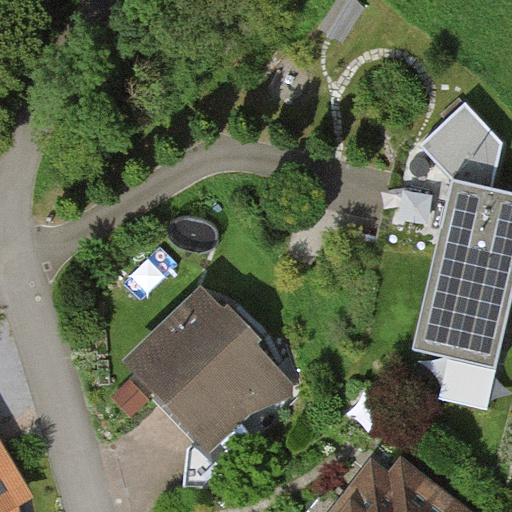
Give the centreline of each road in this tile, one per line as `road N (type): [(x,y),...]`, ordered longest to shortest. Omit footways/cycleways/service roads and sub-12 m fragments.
road 1 (residential): [(105,0),(35,134),(14,204),(16,256)]
road 2 (residential): [(16,256),(91,511)]
